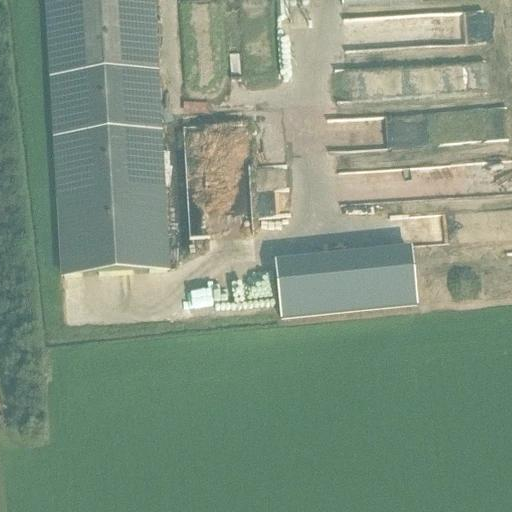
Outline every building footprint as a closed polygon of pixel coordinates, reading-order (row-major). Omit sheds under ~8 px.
[(47,0),(61,283),(168,274),(151,0),(47,0)] [(213,0),(215,64),(242,64),(240,0),(213,0)] [(380,49),(475,45),(474,14),(379,18),(380,49)] [(330,101),(499,92),(497,60),(339,70),(340,88),(329,89),(330,101)] [(440,116),(331,122),(332,148),(442,142),(440,116)] [(340,199),(371,198),(370,174),(339,175),(340,199)] [(265,260),(269,320),(408,310),(404,251),(265,260)]
